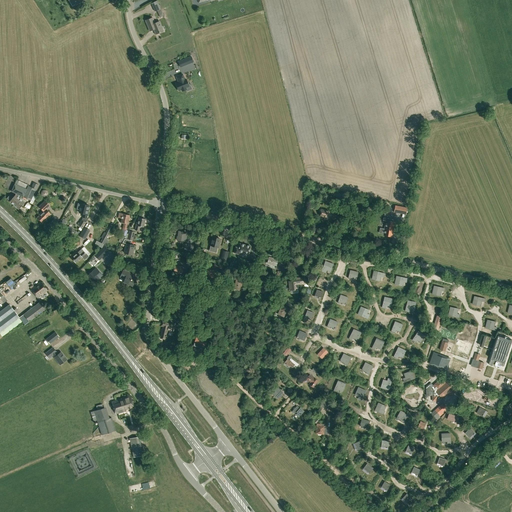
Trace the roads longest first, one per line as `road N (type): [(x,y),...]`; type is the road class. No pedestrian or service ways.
road 1 (unclassified): [(511,286),(159,203)]
road 2 (unclassified): [(187,476),(158,423),(47,283),(0,237)]
road 3 (unclassified): [(228,445),(147,336),(159,203)]
road 4 (track): [(375,511),(226,373),(180,358),(163,362)]
road 5 (unclassified): [(159,203),(166,111),(128,0)]
road 6 (primary): [(119,346),(0,211)]
road 7 (unclassified): [(159,203),(0,168)]
road 8 (primary): [(119,346),(205,462)]
road 9 (primary): [(210,458),(119,346)]
